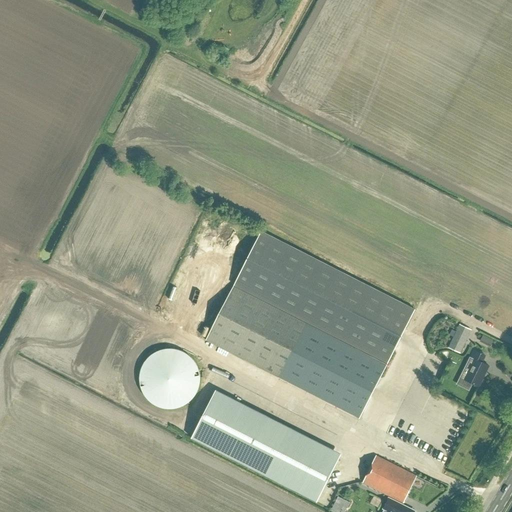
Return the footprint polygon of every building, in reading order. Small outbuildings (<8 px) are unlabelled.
[(360,418),(415,308),(262,232),(208,340),(360,418)] [(449,347),(461,353),(466,341),(454,336),(449,347)] [(147,360),(144,363),(142,368),(140,372),(140,377),(140,382),(141,386),(142,391),(144,395),(147,399),(151,402),(154,405),(159,407),(163,408),(168,409),(173,409),(177,408),(182,406),(186,404),(190,401),(193,398),(196,394),(198,390),(199,385),(200,381),(200,376),(199,371),(197,367),(195,363),(192,359),(189,356),(185,353),(181,351),(176,349),(172,349),(167,349),(162,350),(158,351),(154,353),(150,356),(147,360)] [(479,387),(489,366),(482,362),(485,356),(474,350),(470,358),(474,360),(464,379),(479,387)] [(317,502),(340,457),(227,400),(204,444),(317,502)] [(404,502),(418,474),(378,454),(364,481),(404,502)] [(401,511),(404,506),(391,500),(386,510),(389,511),(401,511)]
